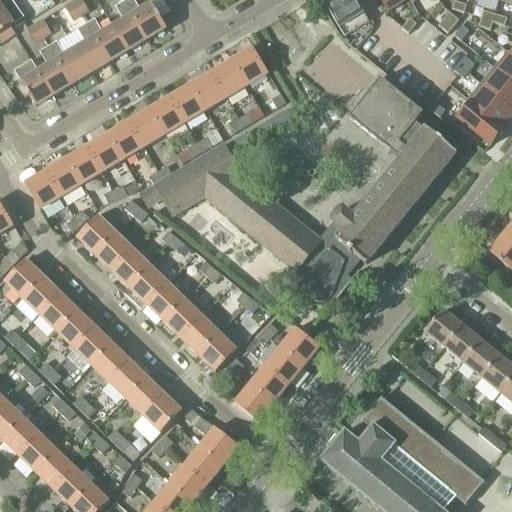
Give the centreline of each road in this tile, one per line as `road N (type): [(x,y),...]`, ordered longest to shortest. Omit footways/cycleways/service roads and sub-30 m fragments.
road 1 (residential): [(273,462),(39,241),(0,179)]
road 2 (residential): [(273,462),(436,256)]
road 3 (residential): [(30,148),(214,37)]
road 4 (residential): [(436,256),(511,160)]
